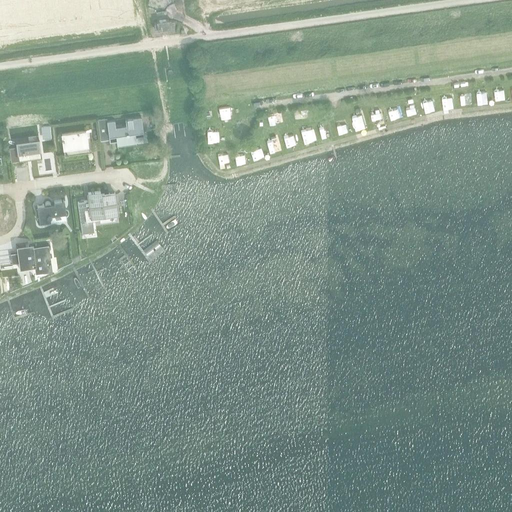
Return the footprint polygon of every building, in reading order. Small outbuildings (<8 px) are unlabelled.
[(170,22),(167,22),(167,21),(156,22),(156,23),(152,24),(153,30),(156,30),(157,31),(168,30),(168,29),(171,28),(170,22)] [(337,82),(324,84),(325,90),(338,88),(337,82)] [(114,120),(107,121),(110,141),(116,140),(117,144),(136,141),(134,132),(142,131),(140,117),(125,119),(126,125),(121,126),(121,124),(114,125),(114,120)] [(105,119),(99,120),(101,139),(108,138),(105,119)] [(50,138),(49,129),(49,125),(41,126),(42,130),(40,130),(41,139),(50,138)] [(86,130),(61,133),(64,155),(91,151),(90,140),(87,140),(86,130)] [(17,146),(9,147),(11,162),(12,162),(11,161),(27,159),(27,158),(30,158),(30,159),(37,158),(37,156),(36,150),(40,149),(39,139),(36,139),(28,140),(16,142),(16,143),(17,143),(17,146)] [(88,200),(76,202),(80,233),(93,231),(90,215),(117,211),(115,192),(100,194),(100,192),(87,193),(88,200)] [(45,203),(44,204),(37,205),(39,222),(56,220),(56,221),(64,220),(63,208),(65,208),(63,199),(53,201),(54,203),(50,203),(49,202),(48,202),(46,202),(45,202),(45,203)] [(18,253),(11,254),(12,263),(19,262),(20,269),(31,268),(30,266),(34,265),(35,271),(50,269),(50,265),(51,265),(48,245),(33,247),(32,243),(17,245),(18,253)]
